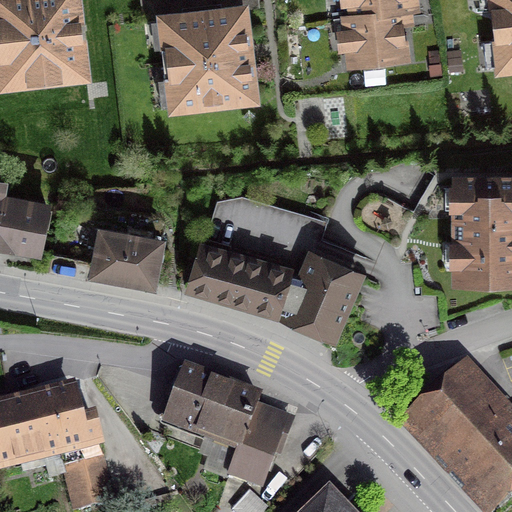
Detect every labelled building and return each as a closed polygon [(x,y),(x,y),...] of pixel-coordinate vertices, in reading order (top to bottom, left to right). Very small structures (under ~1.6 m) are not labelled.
[(78,28),(74,0),(0,0),(0,91),(85,81),(78,28)] [(153,14),(182,11),(180,0),(140,0),(144,26),(154,25),(153,14)] [(256,0),(215,0),(216,7),(242,4),(244,17),(258,16),(256,0)] [(397,27),(395,11),(408,10),(407,0),(406,0),(352,0),(355,17),(346,18),(352,63),(401,57),(397,31),(397,27)] [(511,72),(511,0),(485,0),(494,74),(511,72)] [(182,11),(153,14),(154,25),(165,115),(254,105),(247,49),(244,17),(242,4),(216,7),(182,11)] [(0,252),(35,258),(44,202),(0,195),(3,181),(0,180),(0,252)] [(511,180),(486,180),(450,180),(450,217),(462,217),(462,249),(450,249),(450,291),(511,290),(511,180)] [(159,241),(95,229),(85,282),(149,294),(159,241)] [(335,339),(362,274),(313,256),(302,277),(203,248),(192,288),(281,315),(322,333),(335,339)] [(474,382),(458,365),(403,416),(488,506),(511,483),(511,423),(495,405),(500,401),(478,378),(474,382)] [(261,491),(286,421),(255,410),(258,401),(179,373),(160,428),(237,455),(228,480),(261,491)] [(65,387),(0,404),(0,472),(57,457),(65,486),(104,475),(88,417),(74,421),(65,387)] [(346,511),(325,490),(302,511),(346,511)] [(249,495),(235,507),(239,511),(259,511),(262,510),(249,495)]
